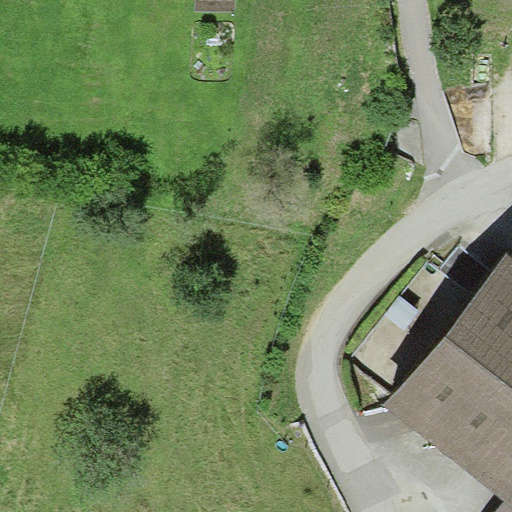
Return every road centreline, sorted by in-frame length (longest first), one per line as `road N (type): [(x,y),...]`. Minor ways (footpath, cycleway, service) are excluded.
road 1 (track): [(337,315),(324,359),(343,451),(373,511)]
road 2 (residential): [(458,189),(430,99),(419,0)]
road 3 (residential): [(458,189),(383,251),(337,315)]
